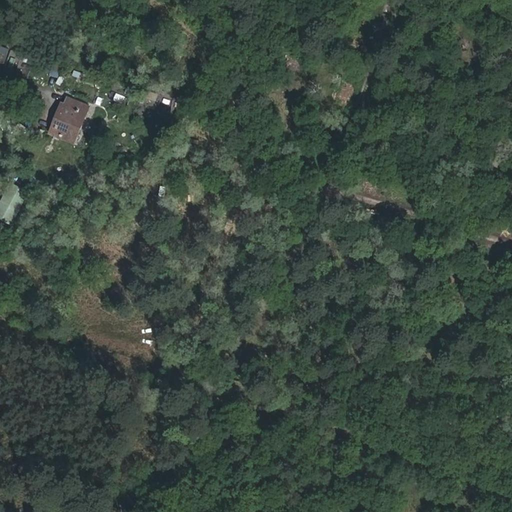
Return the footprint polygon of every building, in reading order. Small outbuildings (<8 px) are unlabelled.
[(48,71),(52,60),(45,57),(41,69),(48,71)] [(58,127),(54,125),(51,132),(75,142),(89,106),(69,98),(67,104),(58,127)] [(63,103),(54,125),(58,127),(67,104),(63,103)] [(8,181),(0,201),(0,219),(13,224),(28,188),(8,181)] [(158,199),(163,200),(166,186),(160,185),(158,199)]
